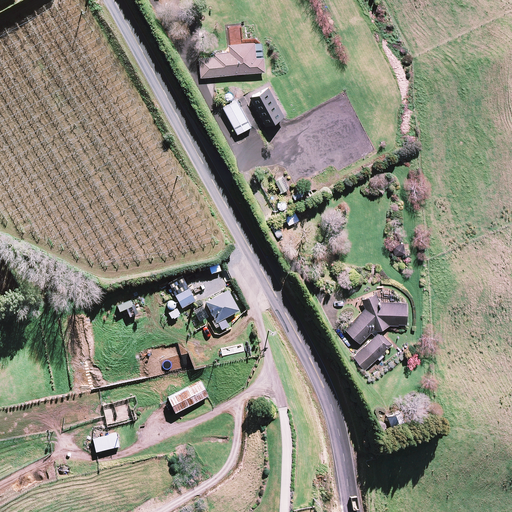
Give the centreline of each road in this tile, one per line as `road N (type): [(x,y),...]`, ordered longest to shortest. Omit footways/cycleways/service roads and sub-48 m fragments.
road 1 (unclassified): [(113,0),(318,376),(352,511)]
road 2 (track): [(253,253),(271,403),(120,467),(66,469)]
